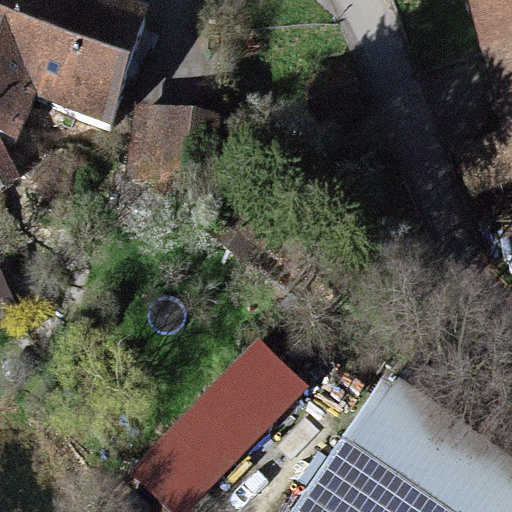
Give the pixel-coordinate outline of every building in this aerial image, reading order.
[(78,0),(0,0),(0,161),(13,165),(34,104),(113,131),(149,23),(78,0)] [(511,0),(479,0),(511,113),(511,150),(473,162),(493,231),(511,225),(511,0)] [(347,75),(314,83),(326,128),(359,119),(347,75)] [(139,111),(129,181),(216,193),(225,123),(139,111)] [(194,511),(299,394),(255,356),(126,502),(137,511),(194,511)] [(511,511),(511,464),(396,385),(307,511),(511,511)]
